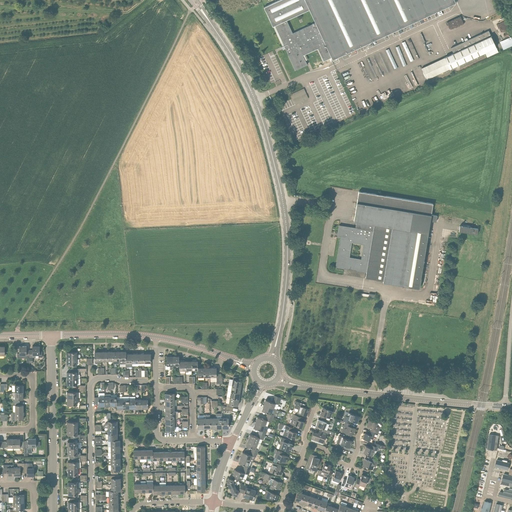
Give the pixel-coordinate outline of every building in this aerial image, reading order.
[(287,48),(286,48),(288,54),(295,70),(307,65),(302,54),(305,53),(306,55),(318,49),(323,61),(331,58),(332,60),(456,3),(454,0),(279,0),(264,7),(273,26),(275,26),(284,46),(286,45),(287,48)] [(498,52),(496,47),(488,31),(451,48),(453,53),(421,68),(426,79),(485,52),(487,58),(498,52)] [(511,36),(500,41),(504,49),(511,45),(511,36)] [(290,94),(292,99),(295,105),(308,99),(303,88),(290,94)] [(339,226),(338,233),(341,233),(338,252),(336,265),(335,267),(344,269),(347,269),(346,274),(364,277),(365,272),(366,272),(365,278),(383,281),(383,282),(419,289),(425,252),(430,221),(436,222),(437,216),(431,215),(433,204),(358,191),(357,202),(354,221),(356,222),(355,228),(339,225),(339,226)] [(460,226),(459,231),(477,234),(478,229),(460,226)] [(26,346),(19,346),(19,355),(26,355),(26,356),(29,356),(29,350),(27,350),(26,346)] [(32,350),(29,350),(29,356),(29,363),(30,363),(32,363),(33,363),(32,357),(35,357),(35,355),(38,355),(38,357),(42,357),(42,352),(40,352),(40,346),(32,346),(32,350)] [(70,372),(67,372),(67,379),(77,378),(77,374),(78,374),(79,374),(79,372),(86,371),(86,368),(70,369),(70,372)] [(210,377),(210,381),(216,381),(216,384),(219,384),(219,374),(216,374),(216,368),(210,368),(210,377)] [(233,380),(232,386),(241,387),(242,381),(239,381),(239,377),(233,376),(233,380)] [(12,396),(12,400),(13,400),(13,402),(20,402),(20,399),(23,399),(23,392),(15,392),(15,396),(12,396)] [(266,400),(264,405),(273,409),(275,403),(278,405),(281,398),(276,396),(274,395),(274,396),(272,402),(266,400)] [(94,397),(94,403),(98,403),(98,406),(104,406),(104,397),(98,397),(94,397)] [(227,404),(226,407),(233,408),(234,405),(238,405),(239,399),(230,398),(229,404),(227,404)] [(295,404),(294,408),(299,409),(297,412),(297,414),(302,416),(303,414),(306,415),(308,409),(304,407),(305,404),(301,403),(295,401),(294,404),(295,404)] [(20,402),(13,402),(13,405),(15,405),(15,412),(23,412),(23,405),(20,405),(20,402)] [(264,405),(262,411),(267,413),(266,416),(273,419),(276,410),(273,409),(264,405)] [(322,407),(320,414),(321,415),(326,416),(330,418),(332,411),(334,412),(335,409),(331,407),(327,406),(326,409),(322,407)] [(345,415),(343,421),(345,421),(350,423),(351,421),(357,423),(359,416),(350,413),(349,417),(345,415)] [(294,414),(290,423),(302,428),(304,422),(301,421),(303,417),(302,417),(294,414)] [(257,417),(255,422),(265,426),(266,421),(272,422),(273,419),(266,416),(265,420),(257,417)] [(106,423),(104,425),(104,428),(108,428),(117,427),(117,421),(114,421),(114,419),(108,419),(108,423),(106,423)] [(369,419),(367,426),(370,428),(369,430),(371,431),(378,433),(380,427),(376,426),(377,422),(369,419)] [(318,420),(315,426),(322,429),(322,431),(332,435),(333,432),(324,429),(326,423),(318,420)] [(344,423),(341,431),(352,435),(355,428),(351,427),(352,424),(350,423),(345,421),(344,423)] [(255,422),(253,428),(259,430),(258,433),(265,436),(266,431),(263,429),(265,426),(255,422)] [(286,425),(285,428),(288,430),(286,436),(294,439),(297,432),(292,431),(293,428),(286,425)] [(78,428),(67,429),(67,435),(70,435),(70,438),(73,438),(86,438),(86,435),(80,435),(78,435),(78,428)] [(311,438),(311,439),(323,443),(323,440),(325,436),(327,436),(327,435),(333,437),(333,436),(332,435),(322,431),(321,432),(319,431),(318,434),(313,432),(313,434),(311,438)] [(365,433),(363,439),(371,442),(373,437),(376,438),(377,436),(378,434),(378,433),(371,431),(369,434),(365,433)] [(497,449),(498,434),(489,432),(487,447),(497,449)] [(250,434),(248,440),(257,443),(259,438),(263,440),(265,436),(258,433),(257,437),(250,434)] [(339,435),(336,446),(337,446),(344,449),(345,446),(350,448),(352,441),(342,438),(343,437),(339,435)] [(281,437),(279,444),(280,444),(279,447),(283,449),(290,451),(292,444),(286,442),(287,439),(281,437)] [(74,442),(67,442),(68,448),(78,448),(78,442),(80,441),(86,441),(86,438),(73,438),(73,439),(74,439),(74,442)] [(6,442),(3,442),(3,448),(6,448),(13,448),(13,439),(9,439),(6,439),(6,442)] [(17,439),(13,439),(13,448),(20,448),(20,447),(23,447),(23,441),(20,442),(20,439),(17,439)] [(28,441),(23,441),(23,447),(24,447),(24,453),(27,453),(32,453),(32,447),(36,447),(36,442),(36,439),(28,439),(28,441)] [(248,440),(246,445),(247,446),(251,447),(250,451),(257,453),(259,450),(255,448),(257,443),(248,440)] [(365,446),(363,452),(372,456),(374,450),(377,451),(378,447),(374,445),(371,444),(370,448),(365,446)] [(78,448),(68,448),(68,455),(69,455),(70,458),(71,458),(80,458),(80,455),(80,453),(79,451),(78,451),(78,448)] [(274,457),(273,459),(277,460),(286,463),(287,459),(286,459),(287,456),(283,455),(284,452),(275,449),(274,453),(275,453),(274,457)] [(242,452),(240,457),(250,461),(252,455),(255,456),(255,457),(256,457),(257,453),(250,451),(249,454),(244,452),(242,452)] [(306,467),(306,468),(311,470),(312,469),(315,471),(319,459),(316,458),(317,456),(315,455),(315,457),(313,456),(312,459),(309,458),(308,461),(306,467)] [(240,457),(238,463),(244,465),(243,468),(250,471),(254,473),(256,469),(251,467),(253,462),(250,461),(240,457)] [(494,457),(493,462),(502,465),(501,468),(508,469),(510,461),(494,457)] [(71,462),(68,462),(68,468),(78,468),(78,462),(80,462),(80,461),(80,458),(71,458),(71,462)] [(364,459),(362,466),(371,469),(372,465),(376,467),(378,461),(371,458),(370,461),(364,459)] [(272,462),(269,471),(281,476),(284,469),(278,467),(279,464),(272,462)] [(13,467),(13,476),(17,475),(17,476),(20,476),(20,473),(24,473),(24,463),(17,463),(18,467),(13,467)] [(32,463),(24,463),(24,473),(27,473),(27,476),(34,476),(34,468),(32,468),(32,463)] [(320,470),(318,475),(323,477),(324,475),(330,478),(332,471),(329,470),(331,465),(324,463),(322,471),(320,470)] [(120,464),(111,465),(111,471),(111,474),(117,473),(117,471),(120,471),(120,464)] [(13,467),(3,468),(3,473),(7,473),(7,476),(10,476),(13,476),(13,467)] [(235,469),(233,475),(242,478),(244,473),(248,475),(250,471),(243,468),(242,472),(235,469)] [(332,480),(331,482),(338,484),(339,482),(342,473),(338,471),(335,470),(332,479),(332,480)] [(260,471),(259,476),(270,480),(271,475),(260,471)] [(511,476),(503,474),(500,482),(511,484),(511,476)] [(119,475),(106,476),(106,481),(111,481),(111,484),(120,484),(120,478),(119,478),(119,475)] [(228,478),(227,482),(230,489),(235,486),(237,485),(236,482),(237,480),(240,481),(242,478),(233,475),(232,478),(232,479),(228,478)] [(343,478),(341,485),(344,486),(350,488),(352,484),(353,480),(354,477),(348,475),(346,479),(343,478)] [(357,478),(354,487),(358,488),(360,485),(365,487),(366,482),(369,483),(371,478),(368,477),(362,475),(360,479),(357,478)] [(271,478),(268,484),(271,485),(270,485),(270,488),(274,489),(275,487),(279,489),(282,482),(273,479),(271,478)] [(235,486),(230,489),(232,494),(237,496),(238,492),(241,493),(244,485),(241,484),(239,491),(237,490),(235,486)] [(244,485),(241,493),(244,494),(243,496),(248,498),(251,489),(246,487),(246,486),(244,485)] [(511,489),(504,487),(503,491),(499,490),(498,495),(511,498),(511,489)] [(251,489),(248,498),(253,500),(254,498),(256,499),(259,491),(256,490),(256,491),(251,489)] [(266,490),(264,497),(269,499),(270,498),(272,499),(276,500),(278,494),(266,490)] [(297,492),(294,500),(300,502),(303,494),(297,492)] [(303,494),(300,502),(306,505),(309,496),(303,494)] [(309,496),(306,505),(312,507),(315,498),(309,496)] [(71,502),(68,502),(68,508),(79,508),(78,502),(78,498),(71,498),(71,502)] [(315,498),(312,507),(318,509),(321,500),(315,498)] [(352,509),(350,511),(357,511),(358,511),(359,509),(355,507),(357,503),(358,500),(355,499),(354,502),(352,509)] [(321,500),(318,509),(324,511),(326,504),(327,502),(321,500)] [(486,511),(489,503),(482,501),(479,511),(486,511)] [(10,510),(6,510),(5,511),(20,511),(20,510),(24,510),(24,503),(13,503),(13,510),(10,510)] [(499,511),(502,504),(496,503),(493,511),(499,511)]
